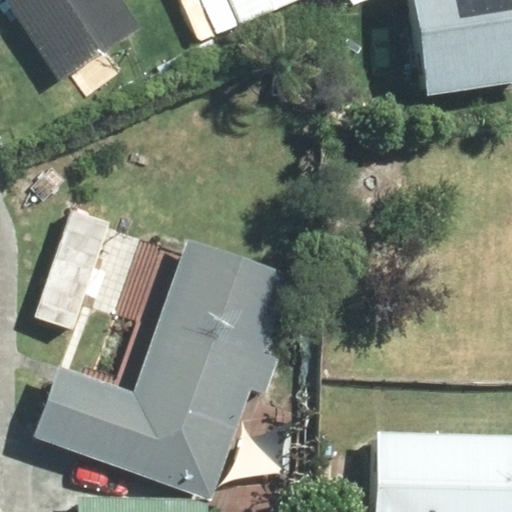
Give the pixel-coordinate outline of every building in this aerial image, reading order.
[(114,0),(0,0),(0,6),(57,89),(137,34),(114,0)] [(193,0),(212,41),(302,0),(193,0)] [(511,0),(399,0),(414,106),(511,91),(511,0)] [(72,330),(80,306),(114,317),(139,238),(104,227),(107,219),(67,207),(33,317),(72,330)] [(50,366),(24,435),(205,502),(230,433),(288,275),(182,236),(124,393),(50,366)] [(511,511),(511,437),(372,431),(367,511),(511,511)] [(203,502),(72,497),(71,511),(202,511),(203,507),(203,502)]
